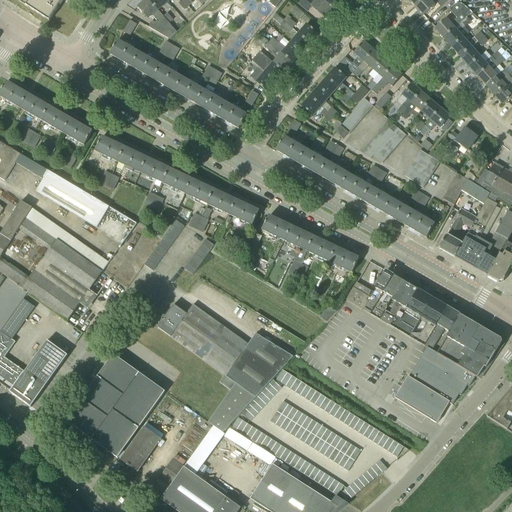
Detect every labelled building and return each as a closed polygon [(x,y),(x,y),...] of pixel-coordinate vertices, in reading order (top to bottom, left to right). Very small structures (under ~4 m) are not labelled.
[(16,0),(50,21),(63,0),(16,0)] [(158,12),(148,0),(146,0),(137,8),(148,21),(153,17),(157,21),(155,24),(152,22),(149,28),(169,39),(177,33),(169,24),(164,18),(158,12)] [(148,0),(158,12),(168,3),(165,0),(148,0)] [(182,0),(178,4),(184,11),(189,7),(182,0)] [(276,8),(282,0),(271,0),(269,3),(276,8)] [(302,0),(298,4),(307,12),(311,8),(312,6),(311,5),(304,0),(302,0)] [(313,0),(314,1),(311,5),(312,6),(311,8),(329,23),(337,13),(325,3),(322,0),(313,0)] [(346,3),(342,0),(327,0),(325,3),(337,13),(346,3)] [(435,6),(429,0),(422,0),(415,6),(424,16),(435,6)] [(467,18),(472,13),(462,6),(460,5),(458,5),(455,5),(453,7),(449,10),(456,19),(451,24),(446,18),(435,29),(444,39),(467,18)] [(290,11),(300,19),(304,15),(295,7),(290,11)] [(164,18),(169,24),(173,21),(168,14),(164,18)] [(475,18),(471,14),(467,18),(471,22),(475,18)] [(292,29),(283,22),(276,15),(273,19),(282,28),(288,34),(292,29)] [(292,29),(296,25),(290,19),(291,18),(288,16),(283,22),(292,29)] [(452,48),(469,33),(465,28),(471,22),(467,18),(444,39),(452,48)] [(130,37),(137,25),(130,21),(123,33),(130,37)] [(307,24),(298,34),(310,44),(318,34),(307,24)] [(484,37),(480,32),(474,38),(477,43),(484,37)] [(469,33),(452,48),(461,57),(472,48),(463,38),(469,33)] [(298,34),(290,44),(301,54),(310,44),(298,34)] [(484,37),(477,43),(481,47),(488,41),(484,37)] [(301,54),(290,44),(285,49),(273,38),(269,43),(293,63),(301,54)] [(110,55),(131,68),(140,54),(118,41),(110,55)] [(166,58),(173,46),(166,42),(157,57),(164,61),(166,58)] [(293,63),(269,43),(265,47),(277,58),(273,64),(284,73),(293,63)] [(352,64),(345,58),(340,63),(353,75),(364,62),(373,51),(363,43),(354,53),(358,57),(352,64)] [(173,62),(179,50),(173,46),(166,58),(173,62)] [(469,67),(480,57),(472,48),(461,57),(469,67)] [(368,66),(373,70),(369,76),(374,71),(383,60),(373,51),(364,62),(353,75),(357,79),(368,66)] [(480,57),(469,67),(478,77),(501,56),(498,53),(497,52),(491,57),(485,62),(481,57),(480,57)] [(153,80),(161,66),(140,54),(131,68),(153,80)] [(497,77),(493,72),(499,66),(505,60),(501,56),(478,77),(486,87),(497,77)] [(273,64),(268,69),(256,59),(253,62),(258,68),(265,73),(276,83),(284,73),(273,64)] [(383,60),(374,71),(383,79),(392,68),(383,60)] [(161,66),(153,80),(174,93),(183,79),(161,66)] [(216,71),(208,67),(202,79),(209,83),(216,71)] [(276,83),(265,73),(258,68),(255,72),(261,77),(256,82),(267,93),(276,83)] [(382,90),(388,83),(393,87),(402,76),(392,68),(383,79),(378,84),(372,91),(377,95),(381,89),(382,90)] [(327,78),(339,88),(342,84),(347,79),(336,69),(327,78)] [(215,87),(222,75),(216,71),(209,83),(215,87)] [(495,96),(511,80),(511,72),(508,76),(504,71),(497,77),(486,87),(495,96)] [(330,98),(339,88),(327,78),(319,88),(330,98)] [(183,79),(174,93),(196,105),(204,91),(183,79)] [(368,87),(372,91),(378,84),(374,80),(368,87)] [(511,92),(509,90),(511,87),(511,80),(495,96),(503,105),(511,97),(511,92)] [(0,93),(0,97),(20,109),(28,95),(7,82),(0,93)] [(401,96),(407,100),(396,113),(401,117),(401,116),(412,104),(421,93),(411,84),(401,96)] [(310,98),(322,108),(330,98),(319,88),(310,98)] [(348,89),(344,93),(351,99),(354,95),(348,89)] [(204,91),(196,105),(218,117),(226,103),(204,91)] [(258,96),(252,92),(245,104),(252,107),(258,96)] [(351,99),(344,93),(340,98),(346,104),(351,99)] [(421,93),(412,104),(401,116),(405,120),(416,107),(421,112),(431,101),(421,93)] [(386,94),(376,106),(381,110),(391,98),(386,94)] [(28,95),(20,109),(41,121),(50,107),(28,95)] [(322,108),(310,98),(302,107),(313,118),(322,108)] [(373,107),(365,99),(361,104),(369,112),(373,107)] [(431,101),(421,112),(427,117),(426,117),(431,121),(440,110),(431,101)] [(226,103),(218,117),(239,130),(247,116),(226,103)] [(369,112),(361,104),(357,108),(365,116),(369,112)] [(50,107),(41,121),(63,134),(71,120),(50,107)] [(327,112),(334,118),(338,114),(331,108),(327,112)] [(365,116),(357,108),(353,113),(361,121),(365,116)] [(431,121),(426,127),(420,133),(424,137),(435,124),(440,130),(450,118),(440,110),(431,121)] [(334,118),(327,112),(323,117),(330,123),(334,118)] [(353,113),(350,116),(349,117),(357,125),(361,121),(353,113)] [(357,125),(349,117),(345,122),(354,130),(357,125)] [(71,120),(63,134),(85,147),(93,132),(71,120)] [(294,136),(301,125),(294,121),(287,132),(294,136)] [(398,129),(389,121),(385,125),(394,133),(398,129)] [(341,126),(348,133),(350,134),(354,130),(345,122),(341,126)] [(420,133),(426,127),(421,123),(416,129),(420,133)] [(385,125),(381,130),(390,138),(394,133),(385,125)] [(341,126),(335,133),(343,140),(348,133),(341,126)] [(406,136),(403,133),(398,129),(394,133),(402,141),(406,136)] [(468,152),(478,137),(466,129),(459,138),(452,133),(449,138),(468,152)] [(21,141),(28,145),(35,133),(28,130),(21,141)] [(377,135),(386,142),(390,138),(381,130),(377,135)] [(298,164),(306,150),(305,150),(308,144),(294,136),(287,132),(284,138),(284,137),(276,152),(298,164)] [(34,149),(41,137),(35,133),(28,145),(34,149)] [(394,133),(390,138),(398,145),(402,141),(394,133)] [(377,135),(373,139),(382,147),(386,142),(377,135)] [(95,153),(102,156),(117,163),(124,148),(102,137),(95,153)] [(386,142),(394,150),(398,145),(390,138),(386,142)] [(369,144),(378,151),(382,147),(373,139),(369,144)] [(421,146),(429,152),(433,146),(426,140),(421,146)] [(47,170),(0,142),(0,179),(5,182),(15,164),(42,179),(47,170)] [(323,154),(330,158),(337,146),(330,142),(323,154)] [(386,142),(382,147),(391,155),(394,150),(386,142)] [(365,148),(374,156),(378,151),(369,144),(365,148)] [(330,158),(336,162),(343,150),(337,146),(330,158)] [(378,151),(387,159),(391,155),(382,147),(378,151)] [(117,163),(140,174),(147,159),(124,148),(117,163)] [(371,159),(374,156),(365,148),(361,153),(371,159)] [(327,162),(306,150),(298,164),(319,176),(327,162)] [(378,151),(374,156),(383,164),(387,159),(378,151)] [(429,156),(420,151),(417,156),(427,162),(430,157),(429,156)] [(442,157),(432,151),(429,156),(430,157),(438,163),(442,157)] [(71,170),(78,158),(71,155),(64,166),(71,170)] [(414,161),(424,167),(427,162),(417,156),(414,161)] [(438,163),(430,157),(427,162),(437,169),(440,164),(438,163)] [(147,159),(140,174),(162,184),(169,169),(147,159)] [(410,166),(420,172),(424,167),(414,161),(410,166)] [(341,189),(349,175),(327,162),(319,176),(341,189)] [(433,174),(437,169),(427,162),(424,167),(433,174)] [(511,173),(495,164),(480,189),(489,195),(493,197),(500,201),(503,196),(505,194),(511,198),(511,173)] [(410,166),(407,171),(417,177),(420,172),(410,166)] [(373,183),(380,171),(373,167),(364,182),(371,186),(373,183)] [(420,172),(430,179),(433,174),(424,167),(420,172)] [(169,169),(162,184),(185,195),(192,180),(169,169)] [(379,186),(386,174),(380,171),(373,183),(379,186)] [(417,177),(407,171),(404,176),(414,182),(417,177)] [(97,228),(109,208),(109,207),(49,172),(36,192),(97,228)] [(100,185),(106,188),(112,175),(105,172),(100,185)] [(417,177),(427,184),(430,179),(420,172),(417,177)] [(468,180),(457,174),(454,179),(465,186),(468,180)] [(113,191),(119,179),(112,175),(106,188),(113,191)] [(341,189),(362,201),(370,187),(349,175),(341,189)] [(423,189),(427,184),(417,177),(414,182),(423,189)] [(462,191),(465,186),(454,179),(451,185),(462,191)] [(192,180),(185,195),(207,206),(214,190),(192,180)] [(489,195),(480,189),(476,186),(473,184),(468,180),(465,186),(462,191),(462,192),(484,205),(489,195)] [(399,193),(404,185),(401,183),(396,191),(399,193)] [(459,196),(462,192),(462,191),(451,185),(448,190),(459,196)] [(370,187),(362,201),(384,214),(392,200),(370,187)] [(214,190),(207,206),(230,216),(237,201),(214,190)] [(457,201),(459,196),(448,190),(446,195),(457,201)] [(415,207),(422,195),(416,191),(409,203),(415,207)] [(144,206),(151,209),(157,196),(150,193),(144,206)] [(422,211),(429,199),(422,195),(415,207),(422,211)] [(443,200),(454,206),(457,201),(446,195),(443,200)] [(455,258),(465,264),(475,244),(487,250),(489,246),(492,248),(495,242),(499,244),(502,239),(498,237),(499,236),(495,234),(489,244),(484,241),(500,210),(496,207),(497,205),(490,201),(493,197),(489,195),(484,205),(480,213),(476,219),(471,229),(463,244),(455,258)] [(158,212),(164,200),(157,196),(151,209),(158,212)] [(384,214),(391,218),(405,226),(413,212),(392,200),(384,214)] [(259,212),(252,208),(237,201),(230,216),(236,219),(235,222),(243,226),(245,223),(252,227),(259,212)] [(0,256),(19,230),(26,219),(33,209),(22,202),(0,234),(0,233),(0,215),(4,210),(0,206),(0,256)] [(196,230),(203,233),(213,211),(206,208),(205,210),(202,217),(196,230)] [(471,229),(476,219),(461,209),(439,249),(447,254),(455,239),(463,225),(471,229)] [(500,224),(511,231),(511,211),(509,210),(500,224)] [(405,226),(412,230),(427,239),(435,225),(413,212),(405,226)] [(195,214),(189,227),(196,230),(202,217),(199,216),(195,214)] [(262,231),(284,242),(291,227),(269,216),(262,231)] [(102,272),(56,241),(57,240),(26,219),(19,230),(49,251),(30,278),(1,258),(0,260),(0,274),(69,321),(80,304),(89,291),(102,272)] [(181,232),(185,227),(176,221),(173,226),(181,232)] [(507,243),(511,233),(511,231),(500,224),(495,234),(499,236),(498,237),(502,239),(499,244),(495,242),(492,248),(489,246),(487,250),(487,251),(476,270),(488,277),(500,256),(507,243)] [(173,226),(169,231),(178,237),(181,232),(173,226)] [(299,249),(307,253),(314,238),(291,227),(284,242),(299,249)] [(169,231),(165,236),(174,242),(178,237),(169,231)] [(165,236),(162,240),(162,241),(171,247),(174,242),(165,236)] [(244,253),(250,240),(243,237),(237,249),(244,253)] [(314,238),(307,253),(329,263),(336,248),(314,238)] [(455,239),(447,254),(455,258),(463,244),(455,239)] [(214,246),(206,240),(202,245),(210,251),(214,246)] [(162,241),(158,246),(167,252),(171,247),(162,241)] [(260,245),(253,242),(247,254),(254,258),(260,245)] [(511,243),(511,245),(507,243),(500,256),(511,262),(511,243)] [(465,264),(476,270),(487,251),(487,250),(475,244),(465,264)] [(207,256),(210,251),(202,245),(199,250),(207,256)] [(158,246),(155,250),(163,257),(167,252),(158,246)] [(336,248),(329,263),(352,274),(359,259),(336,248)] [(298,252),(295,259),(294,261),(301,264),(307,253),(299,249),(298,252)] [(155,250),(151,255),(160,262),(163,257),(155,250)] [(203,261),(207,256),(199,250),(195,255),(203,261)] [(151,255),(148,260),(156,266),(160,262),(151,255)] [(200,266),(203,261),(195,255),(191,259),(200,266)] [(488,277),(498,283),(499,283),(500,282),(503,282),(504,282),(504,281),(511,266),(511,262),(500,256),(488,277)] [(196,270),(200,266),(191,259),(188,264),(196,270)] [(148,260),(144,265),(153,271),(156,266),(148,260)] [(289,274),(295,277),(301,265),(295,262),(289,274)] [(196,270),(188,264),(184,269),(193,275),(196,270)] [(301,265),(295,277),(302,280),(307,268),(301,265)] [(356,283),(346,300),(371,315),(393,276),(386,271),(373,293),(356,283)] [(331,279),(324,276),(315,296),(322,299),(331,279)] [(403,281),(394,276),(393,276),(371,315),(378,319),(391,299),(392,300),(403,281)] [(403,281),(392,300),(391,299),(378,319),(395,329),(419,291),(403,281)] [(419,291),(395,329),(410,338),(412,334),(420,321),(433,299),(419,291)] [(433,299),(420,321),(426,324),(420,334),(412,334),(410,338),(423,346),(447,308),(433,299)] [(256,398),(283,369),(294,357),(256,334),(248,345),(193,306),(187,314),(174,305),(157,328),(226,377),(221,383),(232,391),(208,423),(213,427),(223,433),(255,398),(256,398)] [(326,322),(335,312),(330,306),(320,317),(326,322)] [(450,333),(461,316),(447,308),(423,346),(427,348),(430,350),(440,334),(443,329),(450,333)] [(476,377),(478,378),(485,368),(486,369),(496,353),(497,353),(503,343),(502,339),(461,316),(450,333),(437,354),(430,350),(427,348),(425,353),(409,378),(408,377),(395,399),(437,424),(450,403),(453,405),(459,395),(461,396),(468,386),(470,387),(476,377)] [(31,407),(44,389),(24,374),(25,373),(4,358),(15,343),(12,340),(0,332),(0,376),(15,387),(11,393),(31,407)] [(24,374),(44,389),(68,356),(47,341),(25,373),(24,374)] [(140,374),(114,355),(98,377),(124,396),(140,374)] [(282,370),(276,381),(290,390),(297,380),(282,370)] [(142,425),(166,392),(140,374),(124,396),(116,407),(142,425)] [(98,377),(82,399),(108,418),(116,407),(124,396),(98,377)] [(273,380),(269,384),(278,393),(282,388),(273,380)] [(297,380),(290,390),(295,393),(302,383),(297,380)] [(302,383),(295,393),(300,396),(307,386),(302,383)] [(269,384),(265,389),(274,397),(278,393),(269,384)] [(307,386),(300,396),(305,399),(311,389),(307,386)] [(511,388),(511,389),(487,417),(511,433),(511,421),(511,422),(511,420),(511,388)] [(265,389),(262,393),(270,401),(274,397),(265,389)] [(311,389),(305,399),(310,402),(316,392),(311,389)] [(316,392),(310,402),(315,405),(321,395),(316,392)] [(262,393),(258,397),(266,405),(270,401),(262,393)] [(321,395),(315,405),(320,408),(326,398),(321,395)] [(258,397),(254,401),(262,409),(266,405),(258,397)] [(326,398),(320,408),(324,412),(331,401),(326,398)] [(82,399),(66,422),(92,440),(108,418),(82,399)] [(254,401),(250,405),(259,414),(262,409),(254,401)] [(331,401),(324,412),(329,415),(336,405),(331,401)] [(284,402),(277,412),(282,415),(288,405),(284,402)] [(250,405),(246,410),(255,418),(259,414),(250,405)] [(288,405),(282,415),(287,418),(293,408),(288,405)] [(336,405),(329,415),(334,418),(341,408),(336,405)] [(92,440),(118,459),(142,425),(116,407),(108,418),(92,440)] [(293,408),(287,418),(292,421),(298,411),(293,408)] [(341,408),(334,418),(339,421),(345,411),(341,408)] [(246,410),(242,414),(251,422),(255,418),(246,410)] [(298,411),(292,421),(297,425),(303,414),(298,411)] [(345,411),(339,421),(344,424),(350,414),(345,411)] [(277,412),(271,422),(276,425),(282,415),(277,412)] [(303,414),(297,425),(301,428),(308,417),(303,414)] [(350,414),(344,424),(349,427),(355,417),(350,414)] [(282,415),(276,425),(280,428),(287,418),(282,415)] [(308,417),(301,428),(306,431),(313,421),(308,417)] [(355,417),(349,427),(354,430),(360,420),(355,417)] [(238,418),(231,428),(246,438),(253,427),(238,418)] [(287,418),(280,428),(285,432),(292,421),(287,418)] [(360,420),(354,430),(358,433),(365,423),(360,420)] [(292,421),(285,432),(290,435),(297,425),(292,421)] [(313,421),(306,431),(311,434),(318,424),(313,421)] [(365,423),(358,433),(363,436),(370,426),(365,423)] [(318,424),(311,434),(316,437),(322,427),(318,424)] [(297,425),(290,435),(295,438),(301,428),(297,425)] [(370,426),(363,436),(368,439),(375,429),(370,426)] [(161,439),(144,427),(120,461),(137,473),(161,439)] [(223,433),(213,427),(185,467),(187,469),(196,475),(225,435),(223,433)] [(253,427),(246,438),(251,441),(258,431),(253,427)] [(322,427),(316,437),(321,440),(327,430),(322,427)] [(301,428),(295,438),(300,441),(306,431),(301,428)] [(375,429),(368,439),(373,443),(379,432),(375,429)] [(327,430),(321,440),(326,443),(332,433),(327,430)] [(258,431),(251,441),(256,444),(262,434),(258,431)] [(306,431),(300,441),(305,444),(311,434),(306,431)] [(379,432),(373,443),(378,446),(384,435),(379,432)] [(332,433),(326,443),(331,446),(337,436),(332,433)] [(262,434),(256,444),(261,447),(267,437),(262,434)] [(311,434),(305,444),(310,447),(316,437),(311,434)] [(384,435),(378,446),(383,449),(389,439),(389,438),(384,435)] [(337,436),(331,446),(335,449),(342,439),(337,436)] [(267,437),(261,447),(266,450),(272,440),(267,437)] [(316,437),(310,447),(314,450),(321,440),(316,437)] [(342,439),(335,449),(340,452),(347,442),(342,439)] [(389,439),(383,449),(387,452),(394,442),(389,439)] [(272,440),(266,450),(270,453),(277,443),(272,440)] [(321,440),(314,450),(319,453),(326,443),(321,440)] [(347,442),(340,452),(345,455),(352,445),(347,442)] [(394,442),(387,452),(392,455),(399,445),(394,442)] [(277,443),(270,453),(275,456),(282,446),(277,443)] [(326,443),(319,453),(324,456),(331,446),(326,443)] [(352,445),(345,455),(350,459),(356,448),(352,445)] [(399,445),(392,455),(397,458),(404,448),(399,445)] [(282,446),(275,456),(280,459),(287,449),(282,446)] [(331,446),(324,456),(329,459),(335,449),(331,446)] [(356,448),(350,459),(355,462),(361,451),(356,448)] [(287,449),(280,459),(285,462),(291,452),(287,449)] [(335,449),(329,459),(334,462),(340,452),(335,449)] [(291,452),(285,462),(290,466),(296,455),(291,452)] [(340,452),(334,462),(339,466),(345,455),(340,452)] [(296,455),(290,466),(295,469),(301,459),(296,455)] [(345,455),(339,466),(344,469),(350,459),(345,455)] [(184,468),(184,467),(173,459),(159,479),(170,487),(184,468)] [(301,459),(295,469),(299,472),(306,462),(301,459)] [(350,459),(344,469),(348,472),(355,462),(350,459)] [(380,461),(376,465),(383,473),(387,469),(380,461)] [(121,465),(116,462),(109,471),(114,475),(121,465)] [(306,462),(299,472),(304,475),(311,465),(306,462)] [(273,464),(250,499),(270,511),(335,511),(340,508),(273,464)] [(311,465),(304,475),(309,478),(316,468),(311,465)] [(376,465),(371,468),(378,477),(383,473),(376,465)] [(238,511),(241,509),(196,476),(196,475),(187,469),(185,467),(184,467),(184,468),(170,487),(167,492),(164,495),(161,500),(178,511),(238,511)] [(316,468),(309,478),(314,481),(320,471),(316,468)] [(371,468),(367,472),(374,480),(378,477),(371,468)] [(320,471),(314,481),(319,484),(325,474),(320,471)] [(367,472),(362,476),(369,484),(374,480),(367,472)] [(319,484),(324,487),(330,477),(325,474),(319,484)] [(362,476),(358,479),(365,488),(369,484),(362,476)] [(328,490),(335,480),(330,477),(324,487),(328,490)] [(358,479),(354,483),(361,492),(365,488),(358,479)] [(328,490),(333,493),(340,483),(335,480),(328,490)] [(340,483),(333,493),(338,497),(345,487),(340,483)] [(345,490),(340,494),(347,503),(352,499),(356,495),(361,492),(354,483),(349,487),(345,490)] [(164,495),(167,492),(161,488),(158,491),(155,496),(161,500),(164,495)]
